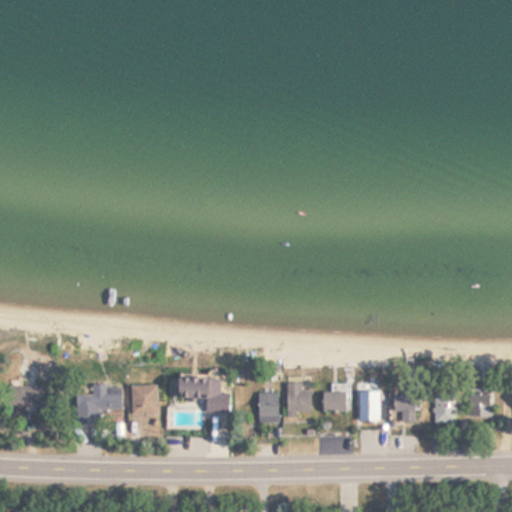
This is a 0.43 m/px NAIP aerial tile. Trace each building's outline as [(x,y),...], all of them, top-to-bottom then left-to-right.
[(227,412),(228,393),(220,393),(220,378),(174,377),(173,405),(202,405),(202,412),(227,412)] [(286,416),(310,416),(310,392),(299,392),(299,384),(286,384),(286,416)] [(75,395),(76,424),(101,424),(101,412),(121,412),(121,386),(92,386),(92,394),(75,395)] [(130,413),(156,413),(156,386),(130,386),(130,413)] [(321,413),(346,413),(346,386),(332,386),(332,393),(321,393),(321,413)] [(47,387),(8,387),(8,407),(47,407),(47,387)] [(358,422),(382,422),(382,391),(358,391),(358,422)] [(256,423),(277,423),(277,393),(256,393),(256,423)] [(456,393),(434,393),(434,425),(456,425),(456,393)] [(467,422),(494,422),(494,393),(467,393),(467,422)] [(413,423),(413,402),(393,401),(392,423),(413,423)]
